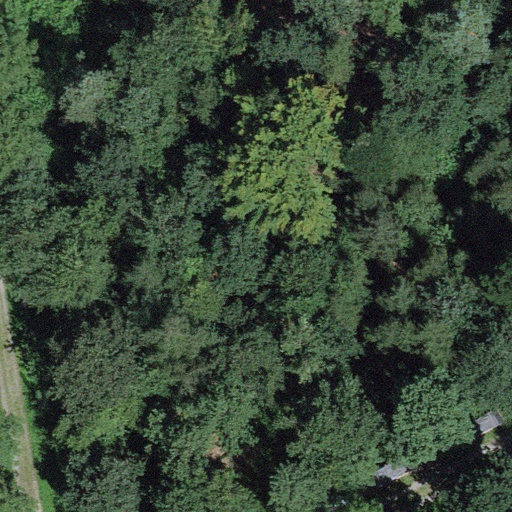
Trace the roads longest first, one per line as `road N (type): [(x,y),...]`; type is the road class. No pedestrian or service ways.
road 1 (track): [(50,511),(0,240)]
road 2 (track): [(372,511),(511,434)]
